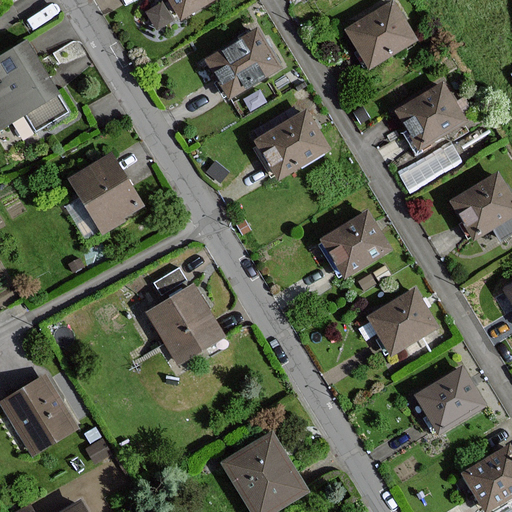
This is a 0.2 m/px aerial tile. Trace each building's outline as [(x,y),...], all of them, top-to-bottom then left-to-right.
[(172,0),(183,17),(212,0),(172,0)] [(394,2),(348,30),(371,67),(416,39),(394,2)] [(172,20),(163,4),(148,12),(157,28),(172,20)] [(210,59),(232,95),(280,67),(258,30),(210,59)] [(38,131),(69,112),(28,44),(0,60),(0,69),(7,82),(0,86),(0,127),(1,129),(28,113),(38,131)] [(444,84),(398,111),(420,148),(465,122),(444,84)] [(369,117),(363,108),(356,112),(361,122),(369,117)] [(260,140),(281,176),(328,149),(307,112),(260,140)] [(407,182),(463,160),(455,140),(399,163),(407,182)] [(112,155),(73,178),(104,230),(143,207),(112,155)] [(511,194),(499,173),(452,201),(475,239),(496,227),(503,239),(511,233),(511,194)] [(324,239),(346,275),(390,248),(368,212),(324,239)] [(250,229),(245,221),(238,224),(243,233),(250,229)] [(83,266),(80,259),(71,264),(74,271),(83,266)] [(385,267),(376,272),(380,280),(390,275),(385,267)] [(186,279),(179,268),(155,283),(162,294),(186,279)] [(375,282),(370,275),(360,282),(365,289),(375,282)] [(193,287),(151,312),(180,361),(222,336),(193,287)] [(414,290),(370,317),(392,353),(436,327),(414,290)] [(418,395),(440,432),(484,406),(462,369),(418,395)] [(50,375),(6,402),(37,453),(81,426),(50,375)] [(273,433),(224,462),(254,511),(270,511),(307,490),(273,433)] [(110,453),(102,440),(88,449),(95,462),(110,453)] [(465,474),(487,510),(511,495),(511,450),(510,447),(465,474)] [(88,511),(83,502),(65,511),(88,511)]
